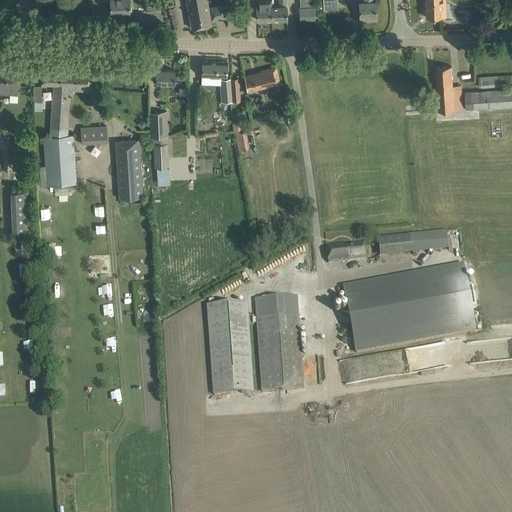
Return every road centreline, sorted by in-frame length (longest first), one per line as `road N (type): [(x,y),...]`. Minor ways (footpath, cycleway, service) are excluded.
road 1 (unclassified): [(292,46),(0,37)]
road 2 (unclassified): [(292,46),(318,247)]
road 3 (track): [(119,325),(109,190)]
